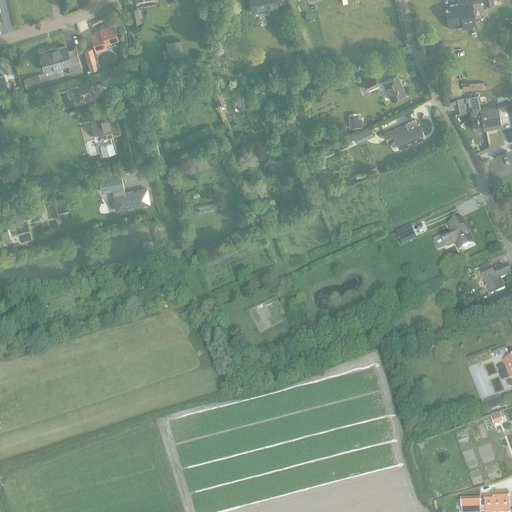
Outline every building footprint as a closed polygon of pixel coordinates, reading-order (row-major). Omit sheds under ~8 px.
[(249,0),(252,12),(281,7),(279,0),(249,0)] [(449,9),(444,10),(447,26),(461,23),(462,28),(476,26),(471,2),(483,0),(485,5),(494,4),(492,0),(456,0),(457,4),(448,5),(449,9)] [(129,9),(132,24),(139,22),(136,7),(129,9)] [(99,30),(100,33),(91,36),(95,52),(106,49),(104,43),(117,39),(113,26),(99,30)] [(166,49),(162,50),(164,59),(168,58),(183,55),(180,39),(165,42),(166,49)] [(42,62),(44,71),(67,64),(70,75),(82,72),(81,68),(75,48),(67,51),(65,46),(40,53),(42,62)] [(83,50),(89,71),(97,68),(91,48),(83,50)] [(23,79),(25,88),(40,84),(38,74),(23,79)] [(382,82),(390,100),(404,94),(396,75),(382,82)] [(362,81),(366,90),(377,85),(374,76),(362,81)] [(70,88),(74,100),(81,98),(93,94),(89,82),(77,86),(70,88)] [(207,88),(210,94),(211,93),(217,106),(225,102),(217,84),(207,88)] [(478,95),(467,98),(469,105),(472,105),(479,103),(478,95)] [(498,105),(481,109),(485,127),(495,125),(494,123),(502,121),(499,108),(507,106),(509,113),(511,112),(511,97),(497,101),(498,105)] [(473,111),(471,111),(473,119),(472,119),(475,130),(485,127),(481,109),(479,103),(472,105),(473,111)] [(93,122),(97,139),(118,133),(112,112),(98,116),(99,120),(93,122)] [(357,114),(347,115),(348,119),(348,128),(361,127),(360,118),(357,118),(357,114)] [(391,130),(384,134),(387,141),(395,137),(399,148),(424,136),(418,124),(416,125),(414,119),(406,123),(391,130)] [(351,137),(346,139),(349,146),(354,144),(356,143),(373,135),(370,128),(353,136),(351,137)] [(364,170),(354,175),(356,178),(360,177),(360,178),(366,175),(364,170)] [(105,175),(100,184),(101,192),(112,190),(116,209),(149,203),(146,189),(124,193),(121,172),(105,175)] [(441,236),(446,246),(455,242),(459,250),(472,244),(461,218),(447,224),(451,231),(441,236)] [(409,225),(395,232),(399,241),(413,235),(409,225)] [(478,268),(490,294),(504,288),(499,278),(510,273),(507,265),(492,271),(488,264),(478,268)] [(295,336),(284,341),(286,346),(297,340),(295,336)] [(511,357),(502,362),(509,378),(511,377),(511,357)] [(485,403),(488,412),(503,406),(499,397),(485,403)] [(499,414),(490,418),(493,426),(502,422),(499,414)] [(460,498),(460,507),(484,506),(484,511),(509,511),(508,493),(492,494),(492,497),(484,497),(484,500),(480,500),(480,497),(460,498)]
